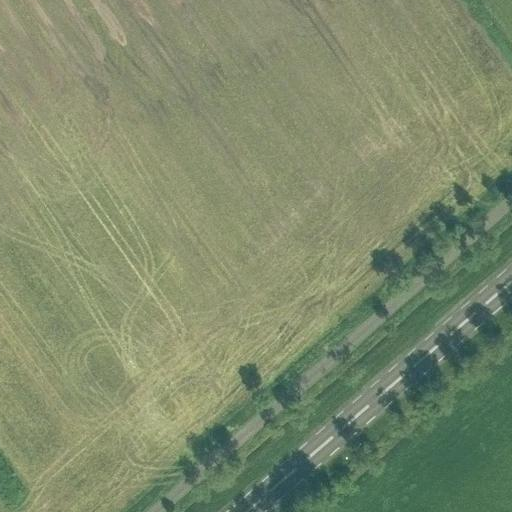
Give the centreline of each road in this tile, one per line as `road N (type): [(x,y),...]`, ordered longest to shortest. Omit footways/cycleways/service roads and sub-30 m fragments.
road 1 (unclassified): [(151,511),(511,198)]
road 2 (primary): [(251,511),(511,284)]
